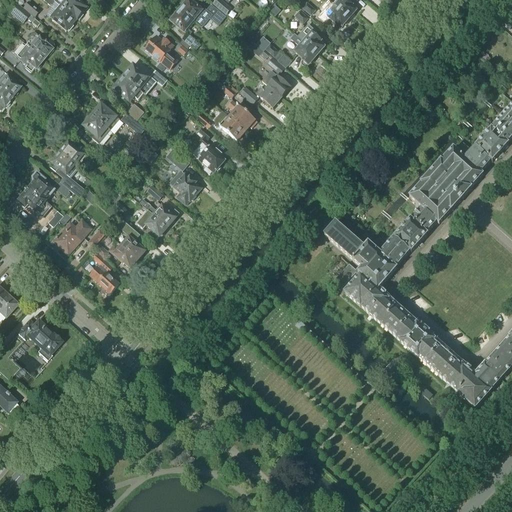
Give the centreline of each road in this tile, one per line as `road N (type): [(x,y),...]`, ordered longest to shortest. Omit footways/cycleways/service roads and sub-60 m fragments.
road 1 (tertiary): [(123,355),(428,0)]
road 2 (residential): [(468,206),(399,283),(398,297),(473,359),(511,321)]
road 3 (residential): [(0,172),(142,0)]
road 4 (tertiary): [(0,499),(123,355)]
road 5 (residential): [(123,355),(0,242)]
